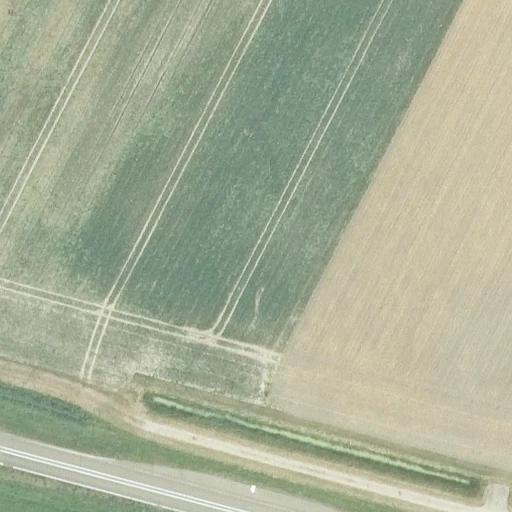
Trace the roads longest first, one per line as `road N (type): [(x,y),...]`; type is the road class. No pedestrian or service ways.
road 1 (unclassified): [(136,420),(463,511)]
road 2 (trunk): [(20,455),(236,511)]
road 3 (track): [(0,381),(136,420)]
